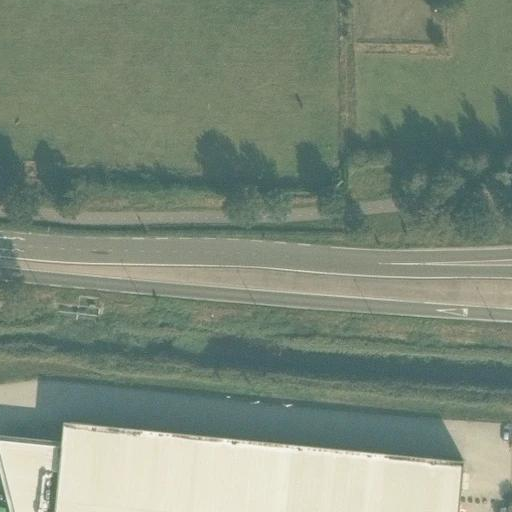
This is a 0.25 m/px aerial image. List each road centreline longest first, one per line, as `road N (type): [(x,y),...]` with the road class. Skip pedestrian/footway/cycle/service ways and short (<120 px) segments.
road 1 (secondary): [(0,271),(511,318)]
road 2 (secondary): [(456,269),(0,244)]
